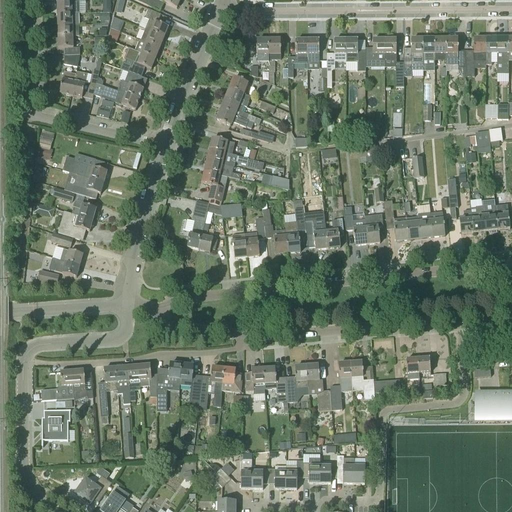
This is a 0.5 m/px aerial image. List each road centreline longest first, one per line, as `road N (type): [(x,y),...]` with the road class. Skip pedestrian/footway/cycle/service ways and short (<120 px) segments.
road 1 (residential): [(154,308),(175,297),(511,262)]
road 2 (residential): [(511,9),(246,11),(229,0)]
road 3 (residential): [(248,338),(511,317)]
road 4 (residential): [(23,366),(228,350),(248,338)]
road 5 (residential): [(126,305),(161,141)]
road 6 (residential): [(58,511),(37,496),(21,458),(23,366)]
road 7 (residential): [(161,141),(224,0)]
road 8 (residential): [(23,366),(34,344),(119,336),(126,305)]
road 9 (residential): [(161,141),(31,109)]
road 10 (residential): [(126,305),(0,313)]
